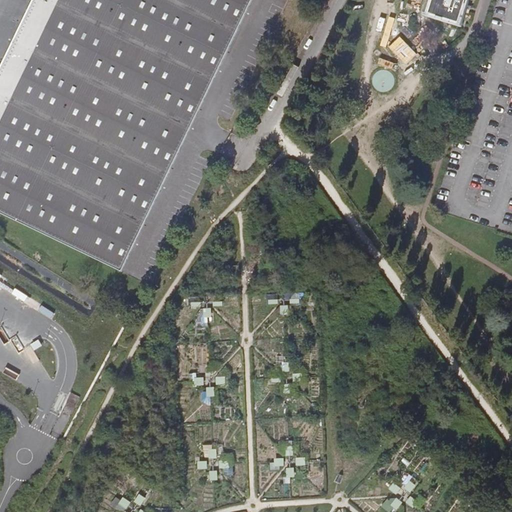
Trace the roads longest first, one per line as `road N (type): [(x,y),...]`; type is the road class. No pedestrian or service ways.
road 1 (unclassified): [(511,440),(271,121)]
road 2 (unclassified): [(271,121),(332,0)]
